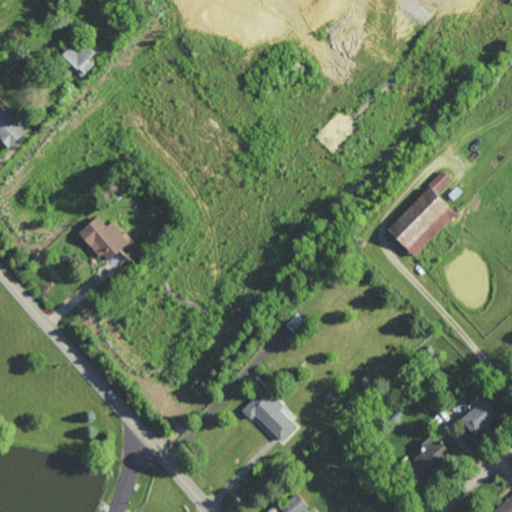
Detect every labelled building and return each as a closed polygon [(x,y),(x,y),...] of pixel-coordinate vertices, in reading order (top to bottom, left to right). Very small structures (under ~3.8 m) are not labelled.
[(73,44),(76,47),(82,42),(92,53),(87,58),(94,64),(81,76),(74,70),(64,59),(65,58),(62,55),(73,44)] [(0,135),(10,146),(27,131),(0,103),(0,135)] [(427,187),(455,213),(415,256),(387,230),(427,187)] [(131,240),(139,249),(136,252),(137,252),(128,259),(119,249),(107,259),(102,253),(99,256),(78,232),(96,216),(105,227),(111,221),(128,240),(127,241),(128,243),(131,240)] [(277,397),(295,418),(290,422),(295,427),(278,442),(258,418),(252,423),(241,410),(247,406),(246,404),(262,390),(272,401),(277,397)] [(459,420),(484,399),(498,416),(473,436),(459,420)] [(434,442),(438,439),(450,454),(425,475),(413,460),(425,450),(421,445),(430,437),(434,442)] [(296,494),(307,507),(301,511),(283,511),(280,508),(296,494)] [(492,511),(511,495),(511,511),(492,511)]
